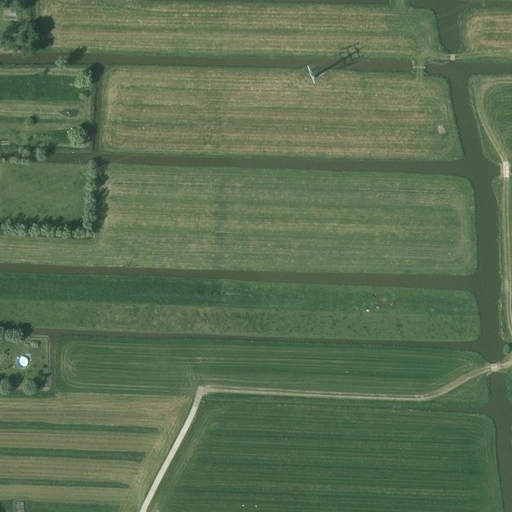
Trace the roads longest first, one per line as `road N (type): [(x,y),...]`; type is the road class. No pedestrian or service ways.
road 1 (track): [(511,362),(432,397),(202,391),(141,511)]
road 2 (track): [(481,79),(475,95),(483,125),(506,169),(501,202),(511,334)]
